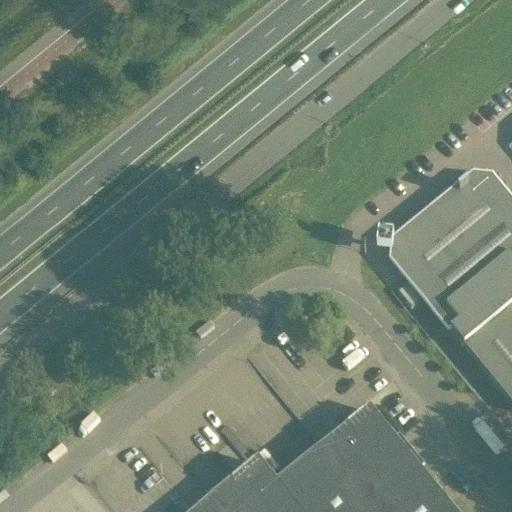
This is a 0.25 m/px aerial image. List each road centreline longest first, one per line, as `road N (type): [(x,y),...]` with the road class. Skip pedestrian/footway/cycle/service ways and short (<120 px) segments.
road 1 (unclassified): [(0,376),(453,0)]
road 2 (motorway): [(0,319),(391,0)]
road 3 (unclassified): [(7,511),(263,305),(298,290),(340,295)]
road 4 (motorway): [(305,0),(0,249)]
road 5 (unclassified): [(511,488),(398,346),(340,295)]
